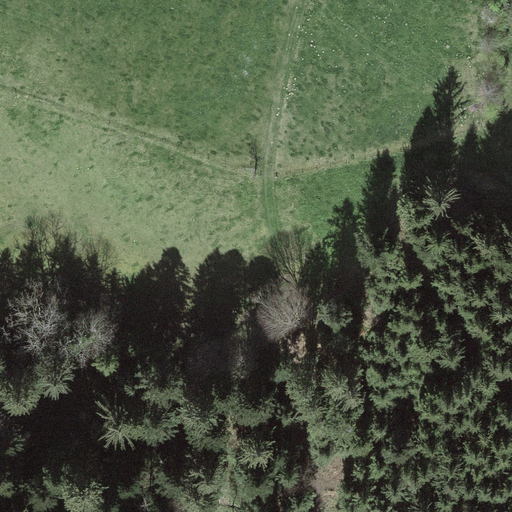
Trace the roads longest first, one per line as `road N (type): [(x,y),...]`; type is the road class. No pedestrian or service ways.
road 1 (track): [(270,174),(314,415),(312,511)]
road 2 (track): [(270,174),(276,99),(302,0)]
